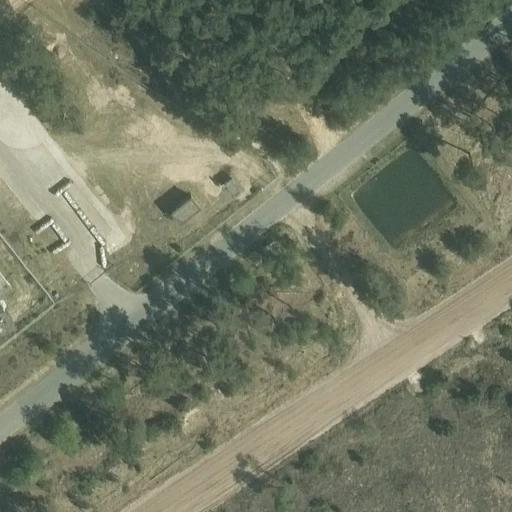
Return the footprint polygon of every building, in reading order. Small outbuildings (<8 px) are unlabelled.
[(66,72),(72,80),(87,68),(81,60),(66,72)] [(232,175),(220,182),(229,196),(241,189),(232,175)] [(190,195),(170,210),(179,221),(199,205),(190,195)] [(0,294),(1,294),(2,295),(11,288),(0,273),(0,294)] [(9,298),(2,295),(1,294),(0,294),(0,317),(8,315),(12,307),(9,298)]
